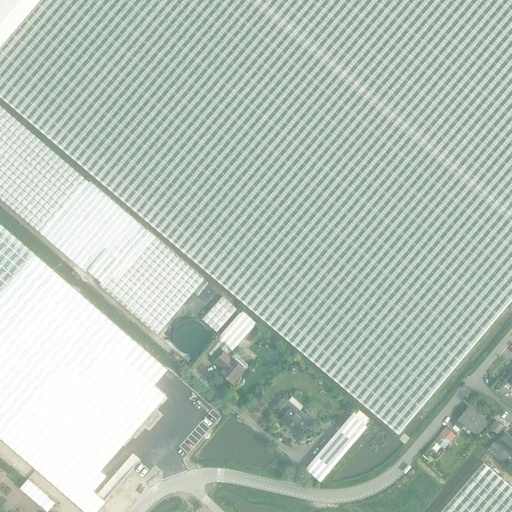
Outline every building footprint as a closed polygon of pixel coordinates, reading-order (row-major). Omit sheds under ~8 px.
[(0,0),(0,96),(398,434),(511,299),(511,209),(265,0),(0,0)] [(511,0),(265,0),(511,209),(511,0)] [(206,303),(217,291),(89,183),(0,106),(0,199),(85,273),(87,271),(100,283),(99,285),(157,336),(194,293),(198,297),(199,296),(206,303)] [(0,224),(0,437),(85,511),(97,511),(106,502),(94,491),(107,476),(101,471),(166,396),(154,385),(167,370),(0,224)] [(237,309),(222,296),(201,320),(216,333),(237,309)] [(242,311),(217,338),(232,351),(257,323),(242,311)] [(205,340),(205,339),(205,336),(204,334),(203,331),(201,329),(199,327),(196,326),(192,324),(190,324),(188,324),(185,325),(182,327),(180,328),(178,330),(177,333),(176,335),(175,338),(175,341),(176,344),(177,347),(179,349),(181,351),(183,353),(186,354),(189,354),(192,354),(195,353),(198,352),(201,350),(203,347),(204,345),(205,342),(205,340)] [(235,353),(231,358),(223,351),(214,361),(221,368),(218,372),(233,385),(235,383),(237,382),(239,379),(240,378),(248,369),(248,365),(235,353)] [(257,397),(250,405),(257,410),(263,402),(257,397)] [(299,436),(307,427),(311,430),(318,422),(307,412),(304,415),(300,410),(303,407),(292,397),(289,401),(288,400),(279,410),(285,415),(281,420),(299,436)] [(469,408),(459,420),(454,425),(460,430),(464,425),(475,435),(486,423),(469,408)] [(354,415),(343,428),(333,420),(327,426),(337,434),(306,471),(320,482),(367,427),(354,415)] [(497,435),(504,427),(495,420),(488,428),(497,435)] [(449,443),(456,436),(445,427),(439,435),(440,435),(449,443)] [(495,441),(487,449),(503,463),(509,457),(510,456),(511,457),(511,439),(506,434),(497,444),(495,441)] [(435,440),(435,441),(444,449),(449,443),(440,435),(435,440)] [(28,479),(19,489),(47,511),(55,503),(28,479)]
